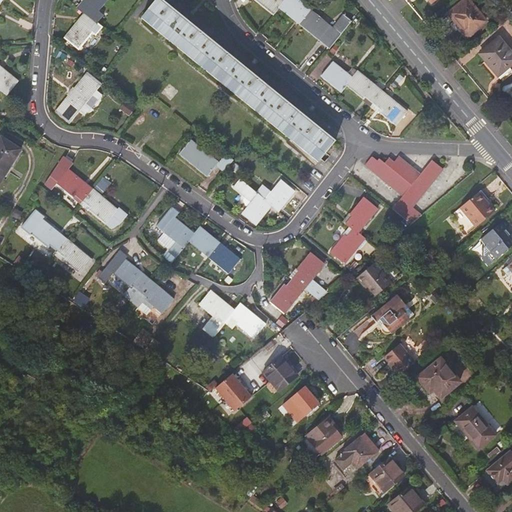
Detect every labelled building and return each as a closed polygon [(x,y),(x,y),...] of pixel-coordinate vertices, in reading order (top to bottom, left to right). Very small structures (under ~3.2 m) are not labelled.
[(86,0),(79,9),(86,14),(93,20),(108,0),(86,0)] [(319,161),(336,140),(316,124),(286,100),(257,77),(229,54),(198,29),(172,8),(162,0),(157,0),(143,18),(319,161)] [(254,0),(274,15),(279,8),(285,1),(284,0),(254,0)] [(310,9),(298,0),(285,0),(285,1),(279,8),(299,24),(310,9)] [(451,14),(457,22),(460,21),(472,36),(474,35),(473,33),(486,22),(468,0),(451,14)] [(329,24),(310,9),(299,24),(318,39),(329,24)] [(81,51),(101,26),(93,20),(86,14),(67,39),(81,51)] [(468,39),(472,36),(460,21),(457,22),(454,25),(458,31),(463,37),(466,39),(468,39)] [(481,55),(487,62),(499,76),(510,67),(511,65),(511,52),(500,39),(481,55)] [(321,76),(341,93),(347,85),(358,71),(352,66),(346,74),(332,62),(321,76)] [(511,70),(511,69),(510,67),(499,76),(487,62),(484,65),(499,82),(511,70)] [(19,81),(0,65),(0,88),(2,90),(8,95),(19,81)] [(90,71),(58,112),(71,123),(104,82),(90,71)] [(347,85),(371,105),(382,91),(358,71),(347,85)] [(407,111),(382,91),(371,105),(396,126),(407,111)] [(5,138),(0,145),(0,187),(0,188),(25,151),(5,138)] [(229,168),(235,160),(226,153),(219,161),(192,140),(181,154),(208,175),(217,165),(226,172),(229,168)] [(57,184),(82,204),(94,189),(69,169),(74,163),(64,156),(45,184),(52,189),(57,184)] [(392,209),(400,216),(413,200),(415,202),(442,169),(431,160),(420,175),(399,158),(394,164),(388,160),(385,164),(379,159),(376,162),(370,158),(364,165),(403,196),(392,209)] [(257,224),(273,204),(267,199),(242,179),(236,188),(253,202),(244,214),(257,224)] [(283,179),(267,199),(273,204),(280,210),(297,189),(283,179)] [(118,208),(94,189),(82,204),(106,223),(112,228),(121,222),(128,213),(119,206),(118,208)] [(493,212),(481,198),(477,193),(451,215),(467,234),(493,212)] [(362,197),(342,222),(350,228),(357,234),(377,208),(362,197)] [(157,226),(185,248),(190,241),(196,234),(176,218),(179,213),(173,207),(157,226)] [(489,266),(511,245),(511,242),(503,232),(506,230),(509,227),(504,220),(479,240),(484,246),(483,247),(483,259),(489,266)] [(32,235),(57,255),(69,241),(44,221),(32,235)] [(190,241),(210,256),(221,243),(201,227),(196,234),(190,241)] [(345,263),(364,239),(357,234),(350,228),(331,252),(345,263)] [(511,236),(506,230),(503,232),(511,242),(511,236)] [(92,260),(69,241),(57,255),(80,274),(92,260)] [(240,258),(221,243),(210,256),(229,272),(240,258)] [(129,288),(137,294),(149,279),(124,260),(126,257),(120,252),(99,277),(106,283),(113,274),(129,288)] [(311,252),(291,277),(305,288),(320,300),(329,293),(312,279),(325,263),(311,252)] [(388,277),(376,263),(358,278),(363,284),(366,282),(377,296),(393,283),(388,277)] [(286,313),(305,288),(291,277),(272,302),(286,313)] [(172,298),(149,279),(137,294),(130,302),(129,304),(136,310),(142,303),(151,310),(153,307),(161,313),(172,298)] [(137,294),(129,288),(122,296),(130,302),(137,294)] [(221,323),(223,325),(224,324),(229,318),(234,311),(210,291),(199,304),(213,316),(221,323)] [(87,300),(78,293),(71,302),(80,308),(87,300)] [(398,296),(372,317),(377,323),(381,319),(383,322),(382,325),(381,327),(382,330),(383,332),(385,333),(387,334),(389,334),(391,334),(414,315),(398,296)] [(264,323),(240,304),(234,311),(229,318),(237,324),(253,337),(264,323)] [(217,327),(221,323),(213,316),(210,321),(217,327)] [(229,318),(224,324),(232,330),(237,324),(229,318)] [(213,338),(223,325),(221,323),(217,327),(210,321),(202,330),(213,338)] [(385,358),(400,376),(415,364),(399,345),(385,358)] [(277,394),(299,376),(283,357),(265,372),(272,382),(268,385),(277,394)] [(441,397),(460,382),(441,360),(418,378),(429,391),(434,389),(441,397)] [(216,388),(235,410),(252,396),(233,373),(216,388)] [(307,415),(320,403),(306,387),(293,398),(307,415)] [(458,423),(468,435),(484,421),(474,409),(458,423)] [(272,417),(267,411),(259,418),(264,424),(272,417)] [(320,455),(341,437),(333,427),(338,422),(333,415),(306,438),(320,455)] [(240,431),(253,424),(254,423),(250,417),(246,420),(233,427),(240,431)] [(497,436),(484,421),(468,435),(481,450),(497,436)] [(378,453),(364,435),(342,454),(337,458),(335,462),(343,472),(351,465),(356,471),(375,456),(378,453)] [(511,454),(489,472),(499,484),(504,480),(508,485),(511,481),(511,454)] [(384,492),(405,476),(391,459),(365,480),(379,496),(384,492)] [(493,489),(499,484),(489,472),(483,476),(493,489)] [(416,511),(423,506),(409,489),(390,506),(394,511),(416,511)] [(283,498),(278,503),(282,508),(288,503),(283,498)]
